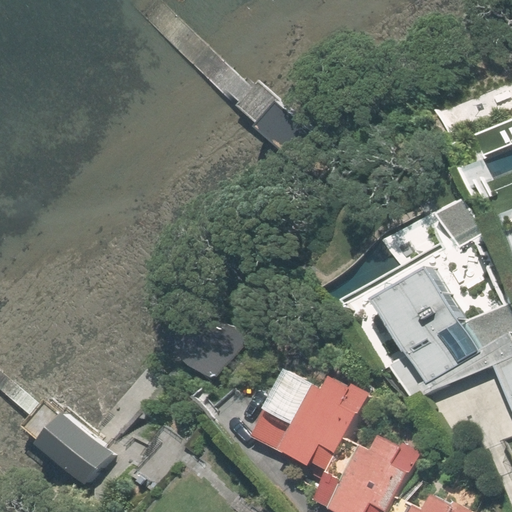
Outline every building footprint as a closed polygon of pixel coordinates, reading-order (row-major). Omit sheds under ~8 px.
[(280,112),(270,122),(295,144),(317,119),(292,97),(280,112)] [(488,352),(439,264),(382,296),(431,383),(488,352)] [(204,320),(182,347),(220,377),(242,351),(204,320)] [(511,357),(497,364),(511,399),(511,357)] [(481,511),(483,510),(463,498),(460,503),(441,492),(433,506),(424,502),(423,503),(406,494),(430,450),(412,441),(411,443),(391,432),(382,448),(356,434),(379,392),(361,382),(359,385),(339,374),(331,387),(293,366),(270,407),(272,408),(257,435),(291,454),(293,451),(317,464),(313,473),(329,482),(320,499),(343,511),(344,509),(348,511),(481,511)] [(128,445),(80,401),(51,433),(99,477),(128,445)]
